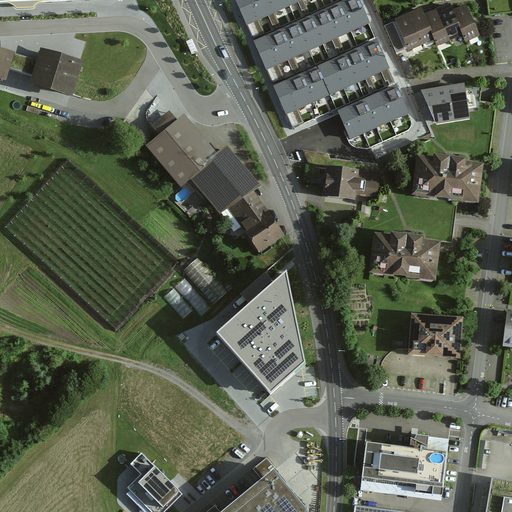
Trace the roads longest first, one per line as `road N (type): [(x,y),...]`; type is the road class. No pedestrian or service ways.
road 1 (secondary): [(335,397),(309,249),(195,0)]
road 2 (track): [(0,323),(172,377),(260,447)]
road 3 (residential): [(511,138),(474,413)]
road 4 (residential): [(335,414),(290,423),(183,511)]
road 5 (residential): [(335,397),(474,413)]
